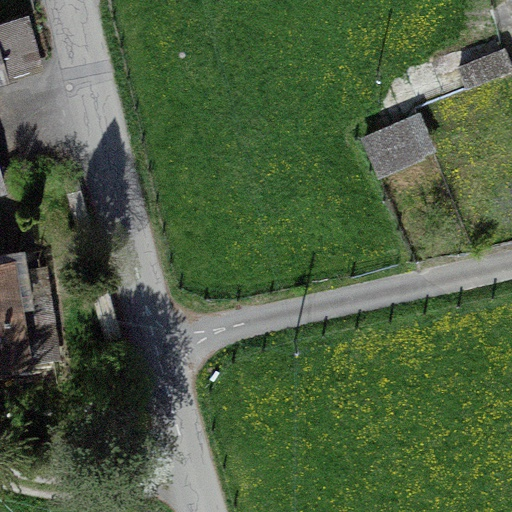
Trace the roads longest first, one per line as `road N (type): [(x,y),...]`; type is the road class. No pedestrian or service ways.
road 1 (tertiary): [(76,0),(203,511)]
road 2 (track): [(0,471),(44,487),(126,488),(191,476)]
